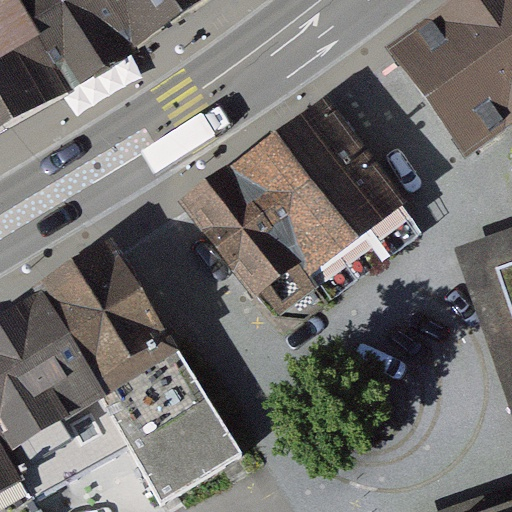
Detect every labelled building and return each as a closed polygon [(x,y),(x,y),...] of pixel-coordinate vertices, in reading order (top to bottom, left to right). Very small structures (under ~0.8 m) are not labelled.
[(0,0),(0,145),(66,105),(6,0),(0,0)] [(132,66),(88,0),(6,0),(66,105),(132,66)] [(88,0),(132,66),(219,0),(88,0)] [(511,132),(511,0),(461,0),(379,60),(459,171),(511,132)] [(409,209),(326,108),(186,223),(269,324),(409,209)] [(0,320),(58,416),(87,399),(148,499),(233,448),(113,250),(0,318),(0,320)] [(511,511),(511,269),(497,275),(511,317),(511,511)] [(0,338),(0,463),(54,432),(0,338)]
